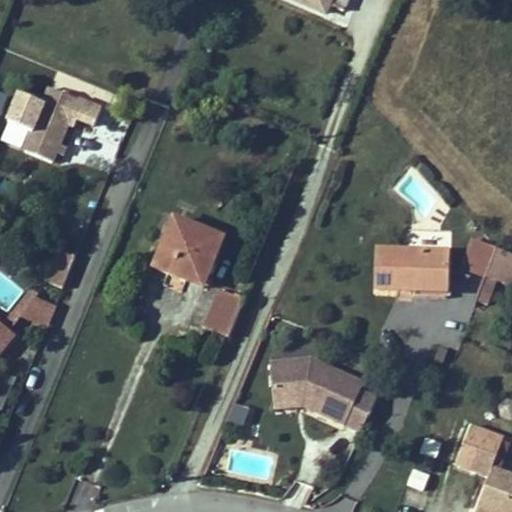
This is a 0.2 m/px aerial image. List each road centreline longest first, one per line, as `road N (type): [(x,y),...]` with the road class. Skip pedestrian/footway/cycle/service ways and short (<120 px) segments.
road 1 (residential): [(203,0),(1,511)]
road 2 (unclassified): [(329,133),(181,505)]
